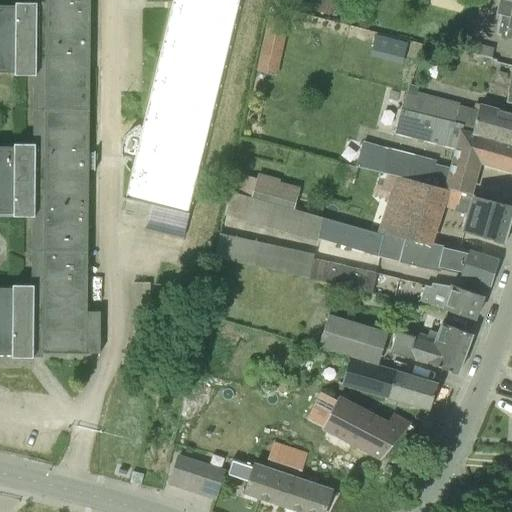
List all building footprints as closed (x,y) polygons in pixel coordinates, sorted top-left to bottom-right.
[(0,354),(33,354),(33,353),(88,354),(100,354),(100,312),(87,312),(90,0),(34,0),(34,4),(16,4),(16,6),(0,6),(0,73),(15,74),(15,76),(34,76),(33,145),(15,144),(15,147),(0,146),(0,354)] [(124,198),(190,213),(240,0),(170,0),(142,121),(141,119),(131,128),(126,135),(123,140),(122,145),(122,149),(122,155),(134,156),(124,198)] [(511,8),(504,7),(499,6),(496,18),(501,19),(499,31),(511,33),(511,71),(506,102),(511,103),(511,8)] [(258,68),(280,73),(290,23),(268,18),(258,68)] [(462,53),(490,60),(493,49),(464,42),(462,53)] [(478,110),(460,105),(455,123),(465,125),(463,133),(511,146),(511,114),(479,106),(478,110)] [(481,163),(511,171),(511,146),(463,133),(465,125),(455,123),(401,110),(395,133),(455,149),(451,170),(436,167),(437,161),(362,142),(356,166),(396,176),(472,195),(481,163)] [(254,197),(253,199),(271,204),(294,210),(300,190),(280,184),(281,181),(271,179),(260,175),(259,179),(254,197)] [(468,210),(467,214),(462,232),(503,243),(504,243),(509,226),(511,214),(511,206),(472,195),(396,176),(378,233),(383,235),(405,241),(431,248),(432,243),(446,204),(468,210)] [(354,227),(323,218),(317,239),(348,249),(378,257),(383,235),(378,233),(354,227)] [(400,263),(400,262),(405,241),(383,235),(378,257),(400,263)] [(400,262),(437,271),(443,245),(432,243),(431,248),(405,241),(400,262)] [(462,275),(490,286),(498,262),(470,252),(462,275)] [(310,279),(372,293),(376,274),(314,260),(310,279)] [(475,320),(483,296),(450,284),(449,287),(433,284),(431,287),(425,285),(419,300),(475,320)] [(152,332),(155,293),(125,291),(122,330),(152,332)] [(319,347),(378,365),(388,332),(329,314),(319,347)] [(390,352),(457,374),(472,334),(441,322),(438,333),(429,330),(427,335),(417,332),(415,336),(397,331),(390,352)] [(389,395),(429,407),(431,407),(437,384),(349,358),(342,386),(388,398),(389,395)] [(410,425),(412,423),(391,415),(387,421),(339,396),(338,398),(324,391),(309,420),(323,427),(324,427),(381,458),(404,432),(407,435),(414,428),(410,425)] [(274,441),(266,464),(300,476),(308,453),(274,441)] [(195,460),(179,454),(170,483),(186,488),(195,460)] [(246,492),(284,505),(294,476),(256,463),(255,466),(234,459),(230,471),(250,478),(246,492)] [(209,464),(195,460),(186,488),(200,493),(209,464)] [(224,469),(209,464),(200,493),(215,498),(224,469)] [(294,476),(284,505),(304,511),(323,511),(332,489),(294,476)]
